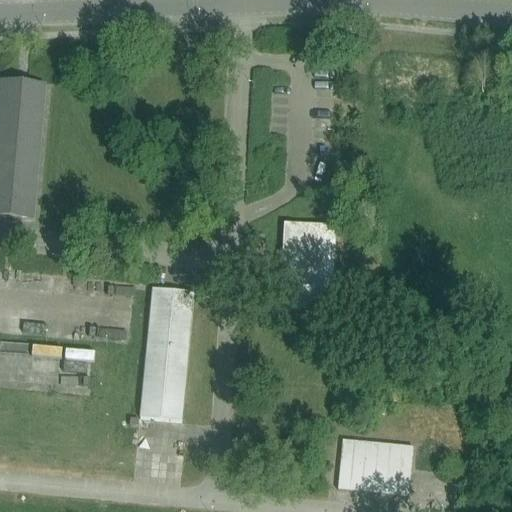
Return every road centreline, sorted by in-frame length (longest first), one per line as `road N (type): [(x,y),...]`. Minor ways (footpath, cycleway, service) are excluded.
road 1 (unclassified): [(511,14),(371,1),(244,3)]
road 2 (unclassified): [(244,3),(0,13)]
